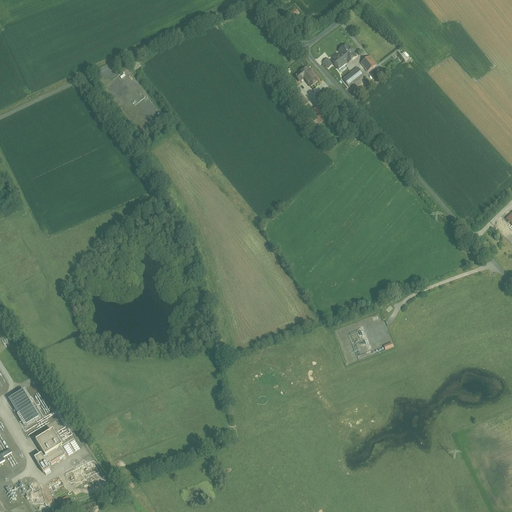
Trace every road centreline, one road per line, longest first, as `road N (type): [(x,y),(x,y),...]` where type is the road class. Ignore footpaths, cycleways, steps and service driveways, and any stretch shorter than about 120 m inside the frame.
road 1 (unclassified): [(303,49),(511,282)]
road 2 (unclassified): [(234,0),(0,116)]
